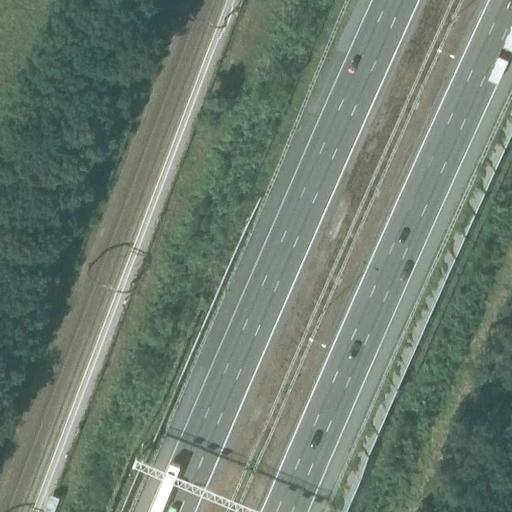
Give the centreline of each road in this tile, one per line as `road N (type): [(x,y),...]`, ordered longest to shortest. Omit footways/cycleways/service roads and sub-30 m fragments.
road 1 (motorway): [(401,0),(177,511)]
road 2 (motorway): [(287,511),(511,8)]
